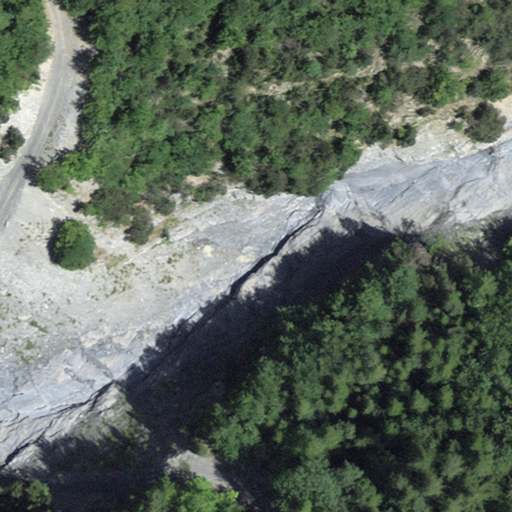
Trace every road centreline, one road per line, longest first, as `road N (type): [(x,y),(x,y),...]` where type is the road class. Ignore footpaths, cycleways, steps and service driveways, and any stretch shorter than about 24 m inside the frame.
road 1 (track): [(280,511),(231,476),(0,460)]
road 2 (track): [(0,168),(47,61),(21,0)]
